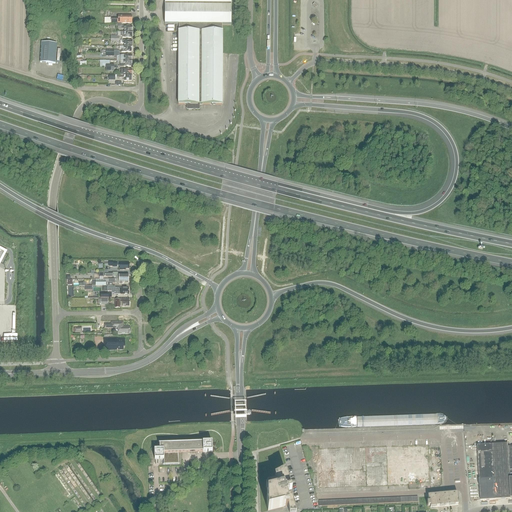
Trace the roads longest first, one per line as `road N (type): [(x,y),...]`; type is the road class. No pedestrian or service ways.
road 1 (motorway): [(0,123),(273,208),(511,264)]
road 2 (motorway): [(378,213),(220,174),(0,103)]
road 3 (motorway): [(291,105),(404,113),(443,132),(456,161),(445,195),(419,211),(378,213)]
road 4 (unclassified): [(55,313),(52,201),(78,112),(93,101),(137,109)]
road 5 (motorway): [(271,296),(325,282),(430,327),(511,328)]
road 6 (motorway): [(0,184),(45,213),(162,257),(219,290)]
road 7 (tertiary): [(511,90),(463,75),(322,62),(287,82)]
road 8 (motorway): [(511,129),(440,106),(293,93)]
road 9 (unknown): [(159,0),(175,112),(212,113)]
road 10 (unclassified): [(236,77),(228,79),(225,122),(215,132),(137,109)]
road 11 (unclassified): [(141,89),(75,89),(0,66)]
road 12 (secondary): [(56,372),(129,368),(184,330)]
road 13 (unclassified): [(303,440),(441,435)]
road 14 (motorway): [(511,243),(378,213)]
road 15 (trunk): [(249,90),(262,123),(250,219)]
